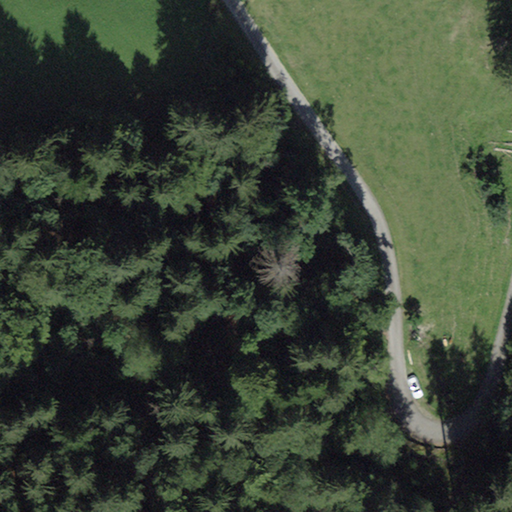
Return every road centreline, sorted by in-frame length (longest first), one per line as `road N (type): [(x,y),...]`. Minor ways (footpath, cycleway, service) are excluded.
road 1 (track): [(453,443),(415,422),(406,402),(386,268),(366,210),(232,0)]
road 2 (track): [(511,329),(484,432),(474,442),(453,443)]
